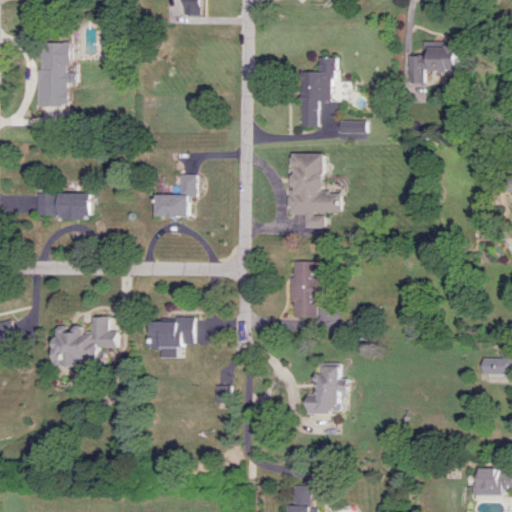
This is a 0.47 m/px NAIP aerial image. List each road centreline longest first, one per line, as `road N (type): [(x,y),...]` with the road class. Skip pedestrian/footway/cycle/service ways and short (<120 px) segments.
road 1 (residential): [(246,304),(247,0)]
road 2 (residential): [(242,269),(37,266),(0,256)]
